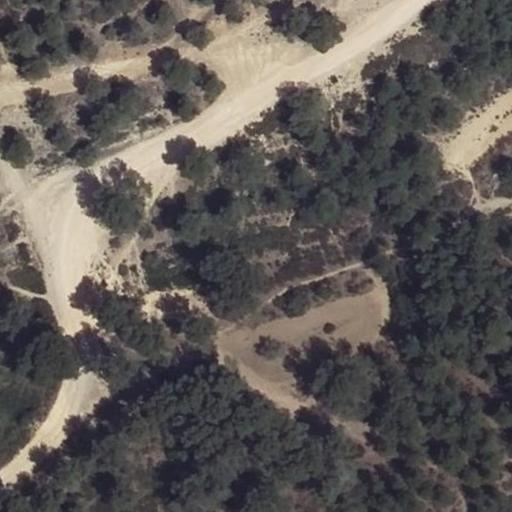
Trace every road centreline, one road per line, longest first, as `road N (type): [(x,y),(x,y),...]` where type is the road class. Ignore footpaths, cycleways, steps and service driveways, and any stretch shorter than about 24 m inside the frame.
road 1 (track): [(320,58),(96,198),(66,244),(77,404),(0,475)]
road 2 (track): [(320,58),(185,48),(0,106)]
